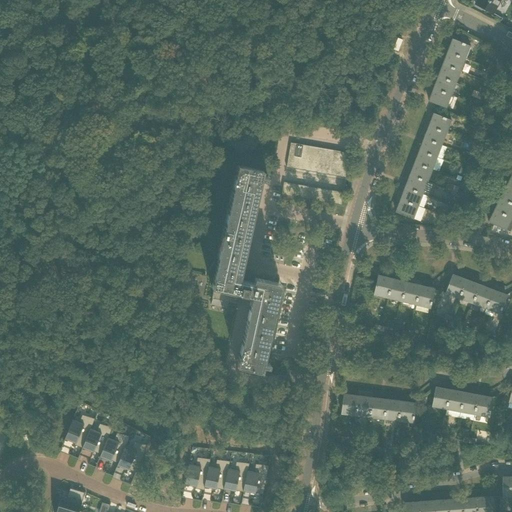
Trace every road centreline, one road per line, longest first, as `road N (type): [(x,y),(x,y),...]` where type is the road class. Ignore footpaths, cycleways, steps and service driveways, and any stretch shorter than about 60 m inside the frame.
road 1 (residential): [(355,227),(436,5)]
road 2 (residential): [(302,506),(389,496),(511,466)]
road 3 (residential): [(511,371),(420,376),(325,365)]
road 4 (residential): [(511,252),(355,227)]
road 5 (residential): [(302,506),(325,365)]
road 6 (residential): [(325,365),(355,227)]
road 7 (residential): [(0,73),(43,28),(116,0)]
